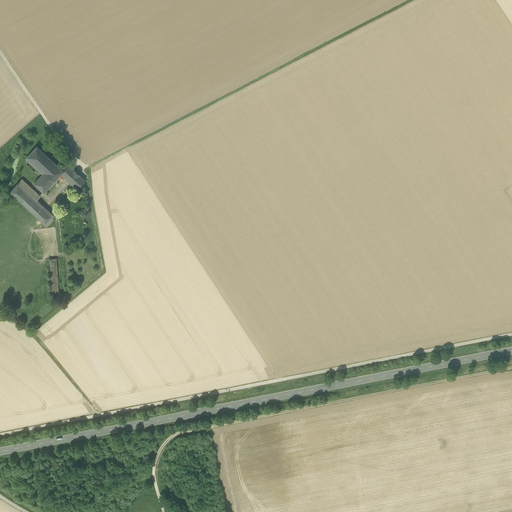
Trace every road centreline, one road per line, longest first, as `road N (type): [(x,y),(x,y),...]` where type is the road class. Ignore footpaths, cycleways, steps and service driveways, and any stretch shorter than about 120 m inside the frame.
road 1 (primary): [(0,451),(511,351)]
road 2 (track): [(511,334),(0,434)]
road 3 (track): [(163,511),(153,467),(162,444),(178,434),(511,368)]
road 4 (unclassified): [(0,50),(80,168)]
